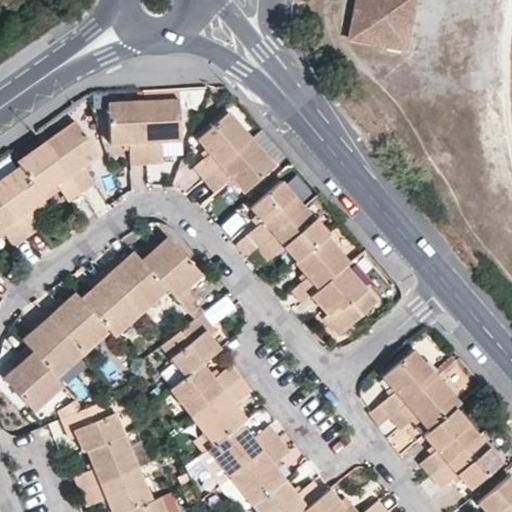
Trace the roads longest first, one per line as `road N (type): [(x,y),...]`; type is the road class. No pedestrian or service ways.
road 1 (residential): [(274,310),(208,232),(165,201),(132,210),(0,312)]
road 2 (tertiary): [(251,57),(449,283)]
road 3 (residential): [(274,310),(239,347),(241,356),(325,463),(338,464),(374,436)]
road 4 (residential): [(336,382),(449,283)]
road 5 (residential): [(0,99),(129,28)]
